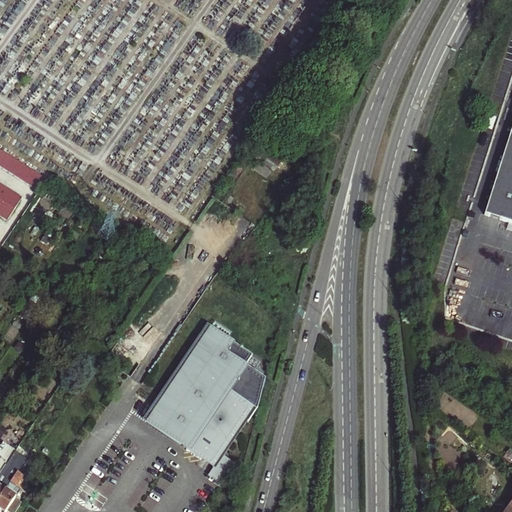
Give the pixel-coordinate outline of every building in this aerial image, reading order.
[(511,126),(488,209),(499,217),(511,221),(511,126)] [(0,143),(0,160),(34,183),(42,171),(0,143)] [(278,171),(284,162),(270,151),(263,160),(278,171)] [(257,171),(268,180),(273,174),(261,165),(257,171)] [(40,187),(48,175),(42,171),(34,183),(40,187)] [(40,187),(43,188),(51,177),(48,175),(40,187)] [(25,195),(0,178),(0,211),(9,218),(25,195)] [(247,216),(251,210),(234,198),(230,204),(247,216)] [(251,356),(205,325),(152,405),(141,420),(215,469),(209,478),(217,484),(223,488),(238,467),(223,457),(256,408),(261,389),(264,378),(251,370),(245,365),(251,356)] [(0,456),(0,474),(8,463),(16,451),(8,445),(0,456)] [(8,463),(0,474),(0,500),(7,490),(0,485),(13,467),(8,463)] [(17,476),(7,490),(0,500),(0,510),(1,511),(6,511),(9,509),(13,511),(17,511),(25,502),(18,497),(23,490),(18,486),(22,480),(17,476)]
